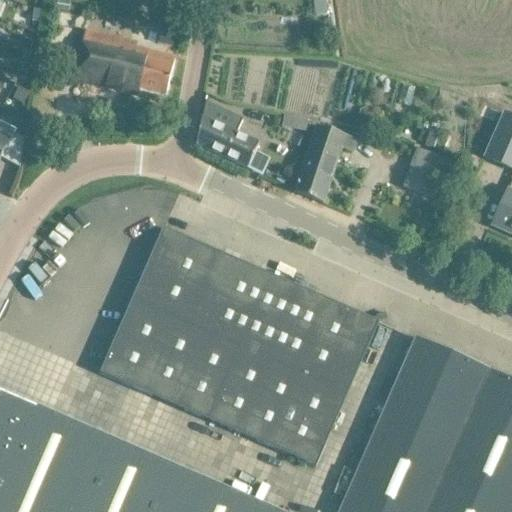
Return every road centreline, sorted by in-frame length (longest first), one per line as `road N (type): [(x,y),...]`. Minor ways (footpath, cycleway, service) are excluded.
road 1 (unclassified): [(511,320),(180,171)]
road 2 (unclassified): [(21,238),(33,215),(77,174),(124,162),(180,171)]
road 3 (unclassified): [(180,171),(208,0)]
